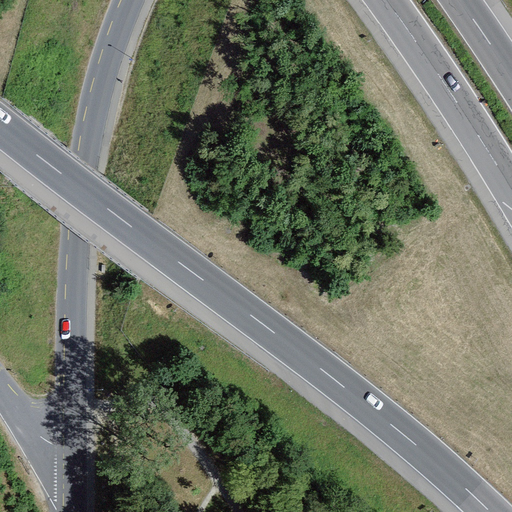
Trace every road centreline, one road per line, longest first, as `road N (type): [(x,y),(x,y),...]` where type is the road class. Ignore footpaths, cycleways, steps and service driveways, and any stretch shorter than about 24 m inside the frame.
road 1 (motorway): [(0,126),(334,379),(489,511)]
road 2 (unclassified): [(71,449),(77,247),(104,86),(135,0)]
road 3 (motorway): [(386,0),(511,190)]
